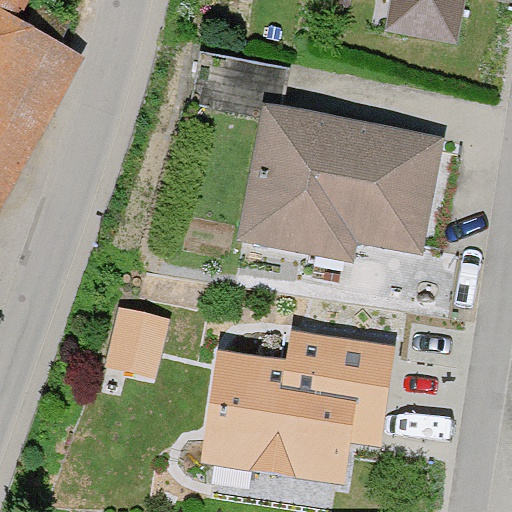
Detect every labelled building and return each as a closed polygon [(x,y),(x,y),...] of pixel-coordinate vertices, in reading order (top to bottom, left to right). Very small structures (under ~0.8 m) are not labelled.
[(22,25),(35,0),(0,0),(0,208),(83,59),(22,25)] [(386,40),(464,50),(470,0),(335,0),(390,7),(386,40)] [(364,249),(427,260),(448,143),(265,111),(241,249),(361,269),(364,249)] [(107,374),(153,386),(168,326),(123,315),(107,374)] [(293,338),(290,361),(221,354),(208,476),(353,491),(358,444),(392,448),(403,349),(293,338)]
